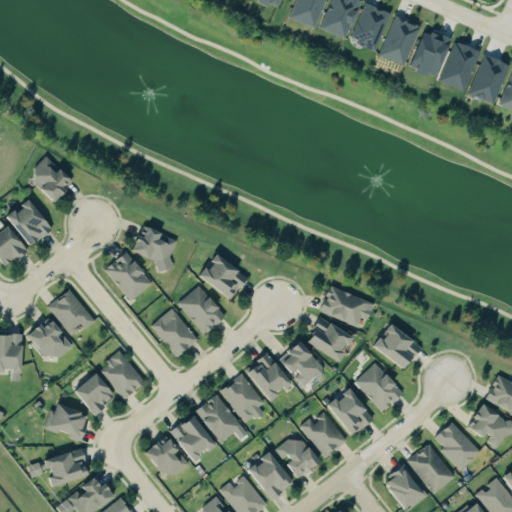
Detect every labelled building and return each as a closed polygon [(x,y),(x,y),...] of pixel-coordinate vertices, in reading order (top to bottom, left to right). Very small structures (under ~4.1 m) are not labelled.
[(258,0),(283,10),(286,0),(258,0)] [(300,0),(293,19),(319,29),(330,0),(300,0)] [(349,39),(354,26),(357,27),(365,3),(356,0),(334,0),(324,30),(349,39)] [(393,13),(367,5),(355,44),(381,52),(393,13)] [(383,58),(409,67),(423,27),(397,18),(383,58)] [(469,92),(484,52),(457,41),(456,42),(430,32),(416,69),(442,79),(441,81),(469,92)] [(511,72),(511,65),(489,55),(472,94),(498,105),(511,72)] [(511,109),(511,84),(503,106),(511,109)] [(66,170),(63,173),(49,159),(36,171),(42,177),(37,182),(60,205),(73,193),(69,189),(77,182),(66,170)] [(55,237),(39,199),(24,206),(26,211),(14,216),(27,248),(55,237)] [(137,254),(169,270),(182,243),(150,227),(137,254)] [(0,236),(0,248),(8,266),(30,256),(17,228),(0,236)] [(155,284),(138,263),(137,264),(128,253),(107,270),(133,302),(155,284)] [(206,278),(235,302),(253,280),(224,256),(206,278)] [(229,317),(201,286),(179,305),(208,336),(229,317)] [(323,314),(361,327),(364,319),(371,321),(377,304),(332,287),(323,314)] [(84,326),(88,331),(99,321),(72,291),(50,310),(73,336),(84,326)] [(201,342),(175,309),(153,327),(180,359),(201,342)] [(345,363),(359,339),(322,318),(308,342),(345,363)] [(75,346),(58,324),(50,330),(48,327),(34,337),(53,362),(75,346)] [(428,350),(398,327),(381,350),(411,372),(428,350)] [(28,348),(25,347),(25,337),(0,336),(0,374),(14,375),(14,382),(27,382),(28,348)] [(283,363),(306,387),(326,368),(303,343),(283,363)] [(127,353),(104,366),(124,402),(148,389),(127,353)] [(249,371),(275,403),(297,386),(271,354),(249,371)] [(357,385),(388,413),(407,392),(376,365),(357,385)] [(73,391),(94,374),(112,395),(104,402),(104,401),(101,404),(103,407),(93,416),(73,391)] [(266,415),(261,408),(265,406),(248,376),(225,389),(246,426),(266,415)] [(511,412),(511,381),(501,376),(489,401),(511,412)] [(373,413),(354,389),(333,407),(357,437),(375,423),(369,417),(373,413)] [(197,413),(223,445),(245,428),(219,395),(197,413)] [(501,448),(510,435),(511,435),(511,422),(485,404),(469,427),(501,448)] [(61,414),(52,412),(47,431),(87,441),(89,434),(88,434),(93,416),(63,408),(61,414)] [(313,417),(301,426),(327,460),(350,442),(326,412),(315,420),(313,417)] [(198,464),(221,448),(198,415),(175,432),(198,464)] [(483,453),(456,424),(436,442),(464,471),(483,453)] [(318,449),(309,452),(304,438),(277,448),(283,464),(291,461),(298,479),(325,469),(318,449)] [(174,442),(171,445),(168,441),(151,455),(173,481),(193,464),(174,442)] [(410,464),(438,495),(459,477),(430,446),(410,464)] [(276,502),(299,485),(275,453),(265,461),(265,462),(253,471),(276,502)] [(388,479),(412,511),(430,497),(406,465),(388,479)] [(234,482),(223,491),(238,511),(263,511),(270,508),(247,477),(236,485),(234,482)] [(480,497),(490,511),(511,511),(511,493),(501,478),(490,486),(492,488),(480,497)] [(63,511),(77,511),(78,511),(102,511),(121,500),(112,486),(107,489),(100,479),(86,488),(87,490),(60,507),(63,511)] [(134,511),(125,499),(106,511),(134,511)] [(228,511),(219,499),(204,509),(206,511),(228,511)]
